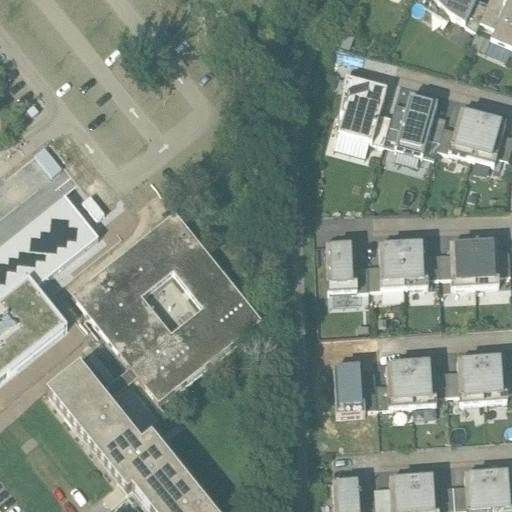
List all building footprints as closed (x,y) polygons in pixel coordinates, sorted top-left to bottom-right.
[(426,0),(424,6),(464,30),(476,4),(477,0),(426,0)] [(490,0),(487,9),(479,27),(495,34),(495,33),(496,34),(510,1),(506,0),(490,0)] [(511,2),(510,1),(496,34),(495,33),(495,34),(490,46),(511,56),(511,2)] [(476,4),(464,30),(475,37),(479,27),(487,9),(476,4)] [(379,120),(386,95),(345,84),(339,120),(343,121),(336,139),(370,149),(379,120)] [(437,110),(409,101),(406,112),(396,146),(393,155),(421,163),(427,144),(433,121),(437,110)] [(390,123),(385,143),(396,146),(406,112),(395,108),(390,123)] [(459,116),(454,136),(447,159),(470,165),(482,122),(459,116)] [(379,120),(370,149),(382,152),(385,143),(390,123),(379,120)] [(427,144),(438,147),(442,133),(444,124),(433,121),(427,144)] [(505,128),(482,122),(470,165),(493,171),(495,163),(501,140),(505,128)] [(442,133),(438,147),(436,156),(447,159),(454,136),(442,133)] [(511,145),(511,142),(501,140),(495,163),(507,166),(511,145)] [(0,387),(66,334),(35,295),(97,245),(64,203),(0,254),(0,387)] [(175,217),(72,299),(131,373),(99,398),(82,375),(83,374),(81,372),(48,400),(49,401),(50,401),(128,500),(132,497),(143,511),(206,511),(152,444),(142,451),(107,407),(138,382),(158,407),(261,326),(175,217)] [(496,248),(472,249),(474,293),(498,292),(497,282),(496,258),(496,248)] [(401,250),(403,295),(427,294),(426,285),(425,261),(425,249),(401,250)] [(449,250),(449,260),(450,284),(451,294),(474,293),(472,249),(449,250)] [(326,272),(327,299),(356,298),(355,274),(354,250),(325,251),(326,272)] [(379,272),(380,296),(403,295),(401,250),(378,251),(379,272)] [(508,257),(496,258),(497,282),(509,281),(508,257)] [(425,261),(426,285),(438,284),(437,260),(425,261)] [(437,260),(438,284),(450,284),(449,260),(437,260)] [(367,274),(368,296),(380,296),(379,272),(367,272),(367,274)] [(355,274),(356,298),(368,298),(368,296),(367,274),(355,274)] [(503,362),(479,363),(482,408),(506,406),(505,397),(504,373),(503,362)] [(456,365),(457,377),(458,401),(459,409),(482,408),(479,363),(456,365)] [(408,368),(411,412),(435,411),(435,402),(433,378),(432,366),(408,368)] [(387,390),(388,414),(411,412),(408,368),(385,370),(387,390)] [(333,394),(335,421),(364,419),(361,371),(332,373),(333,394)] [(433,378),(435,402),(446,402),(445,377),(433,378)] [(445,377),(446,402),(458,401),(457,377),(445,377)] [(374,391),(376,415),(388,414),(387,390),(374,391)] [(510,475),(487,477),(488,511),(511,511),(511,502),(511,487),(510,475)] [(463,478),(464,490),(464,511),(488,511),(487,477),(463,478)] [(412,482),(413,511),(437,511),(435,480),(412,482)] [(389,493),(389,511),(413,511),(412,482),(388,483),(389,493)] [(332,508),(332,511),(361,511),(361,505),(360,485),(331,487),(332,508)] [(452,491),(453,511),(464,511),(464,490),(452,491)] [(440,492),(441,511),(453,511),(452,491),(440,492)] [(373,505),(373,511),(389,511),(389,493),(373,494),(373,505)]
